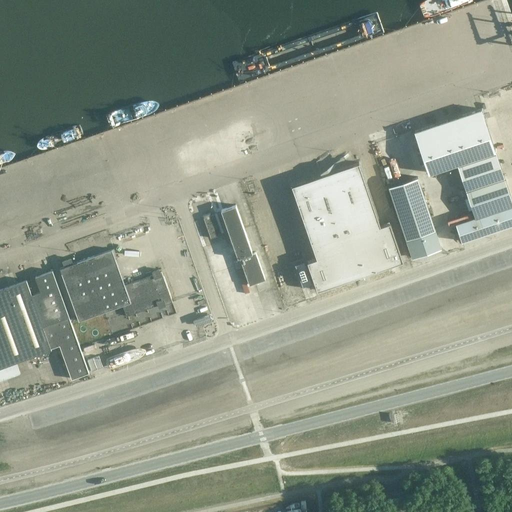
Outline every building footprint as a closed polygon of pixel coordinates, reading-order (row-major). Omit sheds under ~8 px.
[(511,16),(506,0),(500,0),(511,32),(511,16)] [(436,58),(443,75),(488,57),(481,40),(436,58)] [(511,224),(511,201),(481,108),(457,116),(448,120),(414,131),(428,172),(457,163),(475,216),(455,223),(461,241),(511,224)] [(504,163),(511,160),(511,150),(501,153),(504,163)] [(306,180),(291,184),(316,257),(307,261),(317,290),(382,267),(403,260),(390,222),(380,225),(359,161),(335,169),(326,173),(322,175),(322,174),(320,175),(322,181),(308,186),(306,180)] [(417,176),(389,186),(407,239),(412,257),(441,247),(435,230),(417,176)] [(252,253),(235,204),(221,210),(238,258),(240,257),(249,284),(265,279),(255,252),(252,253)] [(203,217),(210,238),(221,234),(214,213),(203,217)] [(63,260),(65,266),(60,267),(79,320),(122,304),(126,316),(158,304),(159,307),(161,306),(172,302),(161,271),(160,272),(159,269),(155,270),(152,271),(153,274),(124,285),(115,259),(117,258),(114,248),(72,263),(70,258),(67,259),(63,260)] [(312,283),(308,271),(304,260),(299,262),(294,264),(302,286),(312,283)] [(32,295),(43,325),(69,316),(52,270),(35,276),(41,291),(32,294),(32,295)] [(50,348),(43,325),(32,295),(26,279),(0,288),(0,367),(51,349),(50,348)] [(69,316),(43,325),(50,348),(59,344),(71,378),(89,372),(69,316)]
